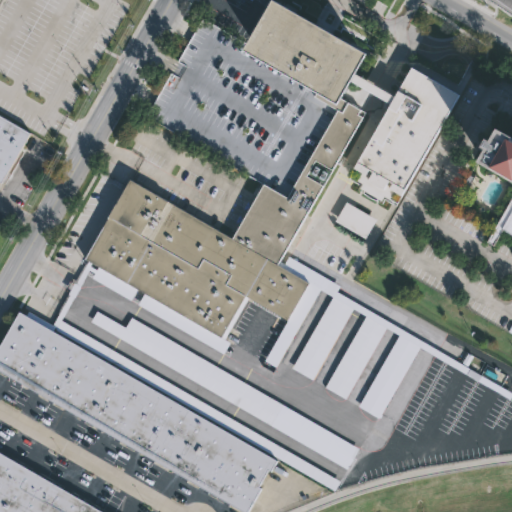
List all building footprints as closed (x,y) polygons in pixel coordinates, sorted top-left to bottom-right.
[(319,85),(256,49),(280,7),(365,56),(354,76),(352,79),(341,98),(319,85)] [(319,85),(313,95),(338,110),(288,197),(265,184),(146,116),(154,101),(192,34),(202,17),(256,49),(319,85)] [(438,127),(399,194),(393,190),(361,172),(351,166),(389,101),(391,98),(411,65),(458,93),(438,127)] [(355,84),(391,102),(394,95),(359,77),(355,84)] [(341,98),(362,110),(359,115),(364,117),(333,170),(317,161),(308,177),(322,185),(277,264),(310,283),(288,320),(248,297),(224,339),(231,343),(224,354),(139,305),(145,293),(138,289),(132,301),(93,278),(95,273),(90,270),(81,286),(76,283),(89,261),(86,259),(131,180),(233,239),(265,184),(288,197),(338,110),(313,95),(319,85),(341,98)] [(0,114),(32,133),(2,184),(0,182),(0,114)] [(511,177),(493,167),(492,168),(480,161),(487,148),(483,146),(489,137),(492,139),(500,126),(511,132),(511,177)] [(362,182),(357,179),(361,172),(393,190),(389,198),(383,195),(380,200),(359,187),(362,182)] [(322,185),(324,186),(281,261),(285,264),(290,256),(341,286),(338,292),(462,364),(468,353),(475,356),(468,367),(511,392),(511,394),(509,399),(421,347),(380,419),(359,407),(400,335),(387,328),(346,399),(325,387),(367,316),(354,308),(313,380),(292,368),(333,297),(321,290),(276,368),(265,361),(288,320),(310,283),(277,264),(322,185)] [(511,235),(501,229),(492,245),(486,241),(511,195),(511,235)] [(346,202),(376,219),(365,238),(335,220),(346,202)] [(26,315),(28,311),(52,325),(70,295),(68,293),(74,282),(76,283),(81,286),(81,287),(75,298),(61,321),(341,482),(335,493),(277,459),(26,315)] [(277,459),(277,460),(277,461),(271,471),(269,470),(259,488),(261,489),(247,511),(242,511),(0,371),(0,344),(19,311),(26,315),(277,459)] [(96,312),(125,328),(131,318),(358,448),(347,469),(90,322),(96,312)] [(0,511),(0,449),(108,511),(0,511)]
